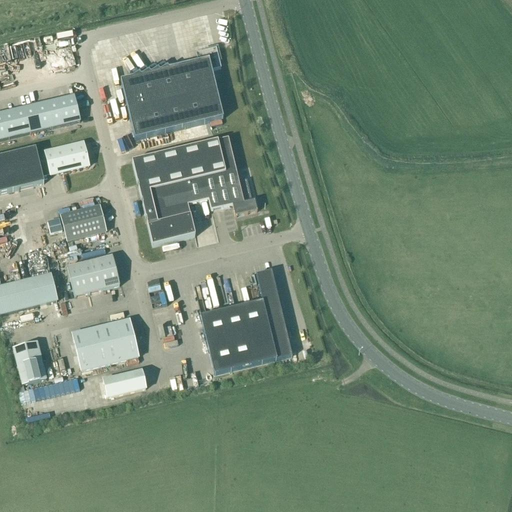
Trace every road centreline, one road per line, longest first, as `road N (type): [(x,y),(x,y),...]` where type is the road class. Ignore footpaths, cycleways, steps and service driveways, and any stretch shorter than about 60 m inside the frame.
road 1 (secondary): [(511,419),(450,402),(389,371),(347,326),(308,231)]
road 2 (secondary): [(308,231),(244,0)]
road 3 (unclassified): [(87,74),(135,275)]
road 4 (unclassified): [(244,0),(97,34),(84,45),(87,74)]
road 5 (unclassified): [(135,275),(308,231)]
